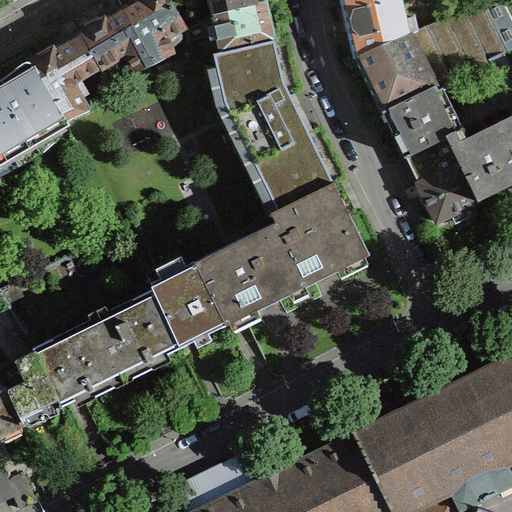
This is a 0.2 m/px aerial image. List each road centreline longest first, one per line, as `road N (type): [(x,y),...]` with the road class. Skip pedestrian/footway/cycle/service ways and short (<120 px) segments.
road 1 (residential): [(452,328),(68,511)]
road 2 (residential): [(309,0),(333,89),(452,328)]
